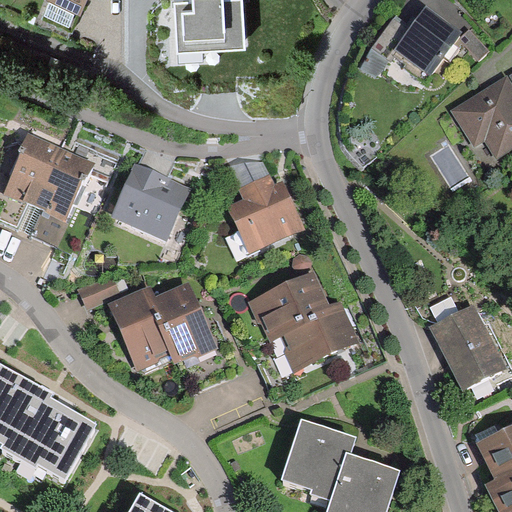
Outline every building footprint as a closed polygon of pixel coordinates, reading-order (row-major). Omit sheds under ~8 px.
[(77,0),(46,0),(41,12),(68,23),(77,0)] [(177,0),(178,45),(246,45),(245,0),(177,0)] [(392,55),(426,79),(458,33),(424,9),(392,55)] [(483,168),(511,148),(511,74),(488,91),(448,117),(483,168)] [(66,226),(94,168),(31,139),(3,198),(66,226)] [(247,257),(305,230),(283,185),(276,188),(264,162),(231,177),(243,203),(226,211),(247,257)] [(169,246),(192,194),(175,187),(138,171),(116,223),(169,246)] [(89,307),(122,291),(114,275),(81,291),(89,307)] [(334,320),(315,278),(298,286),(253,306),(272,348),(284,342),(334,320)] [(196,306),(190,292),(156,307),(177,356),(182,368),(216,354),(196,306)] [(114,326),(135,374),(177,356),(156,307),(150,295),(108,313),(114,326)] [(462,397),(506,375),(472,308),(428,330),(462,397)] [(284,342),(299,376),(343,357),(361,349),(346,315),(334,320),(284,342)] [(66,484),(97,429),(50,405),(54,397),(49,395),(0,367),(0,448),(6,452),(4,456),(35,473),(38,468),(66,484)] [(389,511),(400,477),(349,461),(356,440),(301,422),(283,480),(314,490),(312,496),(336,503),(332,511),(389,511)] [(511,481),(511,431),(473,450),(493,490),(511,481)] [(511,511),(511,481),(493,490),(486,494),(495,511),(511,511)] [(168,511),(141,496),(131,511),(168,511)]
